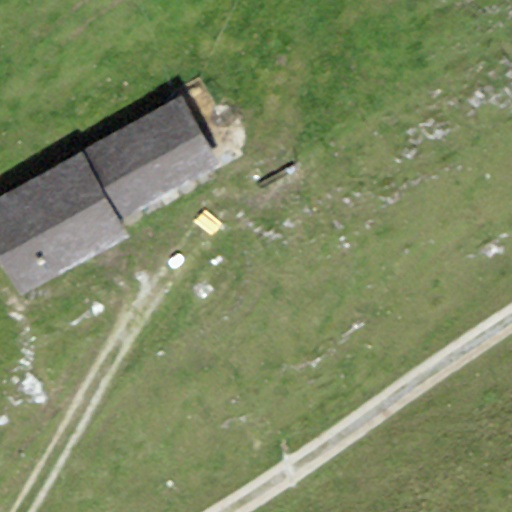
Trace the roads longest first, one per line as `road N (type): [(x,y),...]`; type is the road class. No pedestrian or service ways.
road 1 (track): [(28,511),(202,224)]
road 2 (track): [(511,328),(232,511)]
